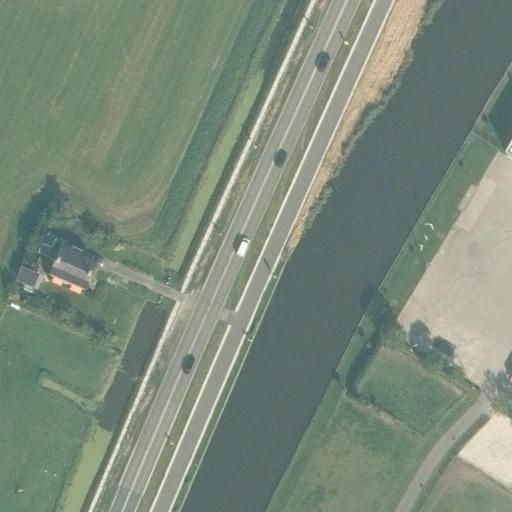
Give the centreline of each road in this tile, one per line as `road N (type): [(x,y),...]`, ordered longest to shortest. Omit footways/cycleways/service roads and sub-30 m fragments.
road 1 (trunk): [(120,511),(346,0)]
road 2 (unclassified): [(162,511),(386,0)]
